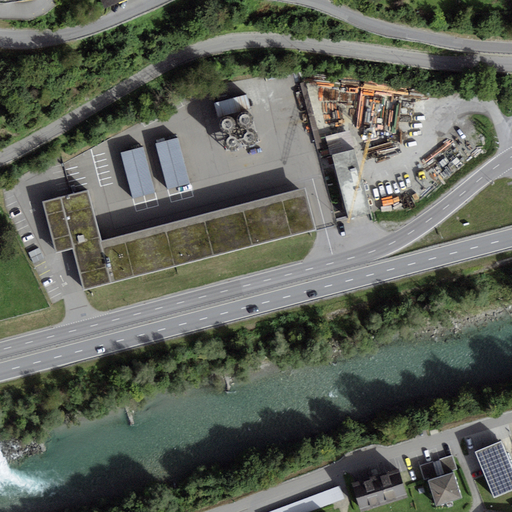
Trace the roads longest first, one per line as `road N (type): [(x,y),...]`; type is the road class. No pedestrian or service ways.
road 1 (tertiary): [(511,64),(236,40),(159,66),(0,157)]
road 2 (primary): [(511,237),(0,372)]
road 3 (tertiary): [(486,174),(375,251),(0,350)]
road 4 (residential): [(221,511),(511,416)]
road 5 (residential): [(511,47),(389,30),(309,0)]
road 6 (residential): [(157,0),(77,32),(0,36)]
